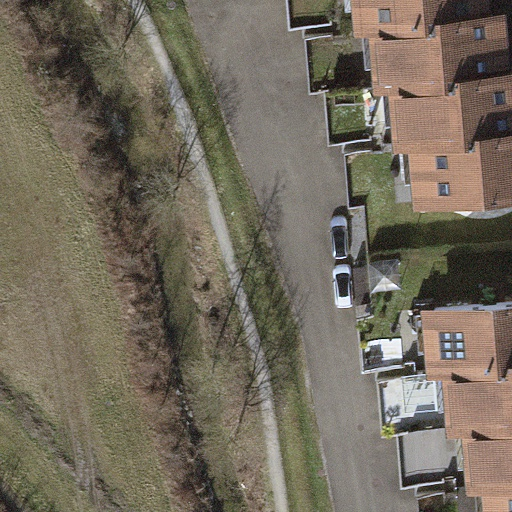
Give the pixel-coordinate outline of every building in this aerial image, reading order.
[(344,0),(347,29),(362,28),(486,17),(484,0),(344,0)] [(367,85),(380,83),(503,71),(497,16),(486,17),(362,28),(367,85)] [(386,144),(401,144),(511,133),(511,70),(503,71),(380,83),(386,144)] [(511,133),(401,144),(406,205),(511,195),(511,133)] [(420,372),(434,371),(511,363),(511,297),(414,306),(420,372)] [(440,431),(456,430),(511,423),(511,363),(434,371),(440,431)] [(462,486),(473,485),(511,481),(511,423),(456,430),(462,486)] [(511,511),(511,481),(473,485),(475,511),(511,511)]
